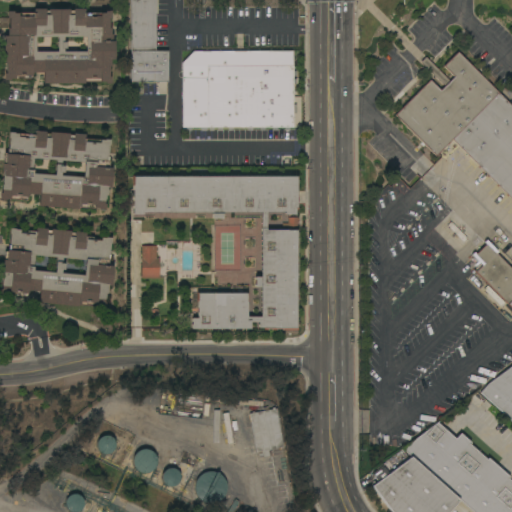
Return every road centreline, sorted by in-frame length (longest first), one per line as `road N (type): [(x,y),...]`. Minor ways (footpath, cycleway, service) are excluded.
road 1 (secondary): [(331,356),(330,0)]
road 2 (tertiary): [(0,375),(135,357),(331,356)]
